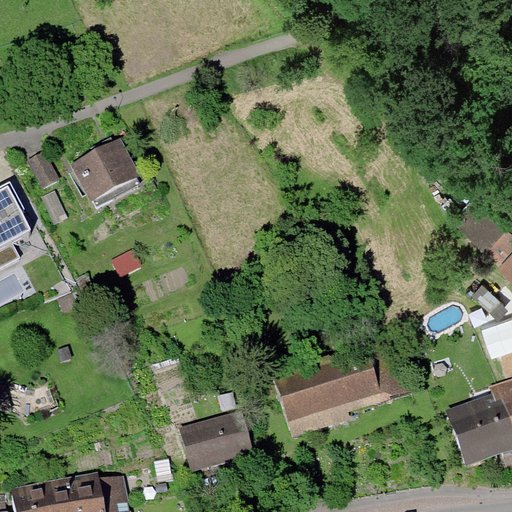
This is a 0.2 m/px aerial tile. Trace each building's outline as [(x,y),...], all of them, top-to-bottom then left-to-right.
[(119,148),(69,173),(91,216),(140,191),(119,148)] [(47,157),(26,166),(38,193),(58,184),(47,157)] [(0,259),(33,245),(8,196),(18,191),(7,167),(0,170),(0,259)] [(474,206),(459,221),(502,265),(498,269),(511,283),(511,235),(490,213),(485,218),(474,206)] [(479,280),(469,291),(497,317),(507,306),(479,280)] [(275,378),(295,440),(344,425),(341,417),(413,395),(398,348),(421,333),(395,293),(368,311),(388,342),(275,378)] [(5,384),(0,385),(0,415),(12,413),(5,384)] [(511,384),(490,393),(493,400),(446,417),(466,472),(511,455),(511,384)] [(237,410),(177,428),(192,478),(252,460),(237,410)] [(97,472),(2,487),(7,511),(126,511),(121,480),(99,483),(97,472)]
